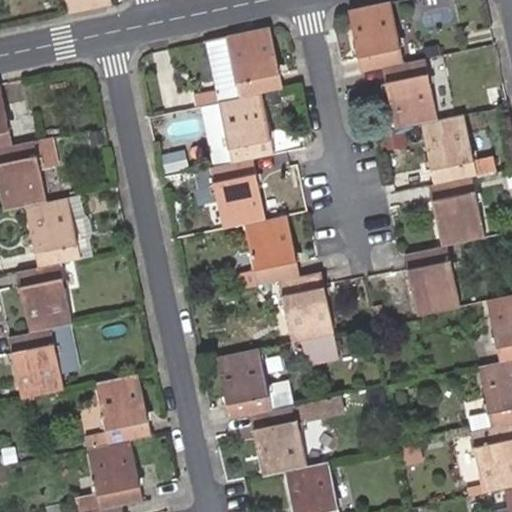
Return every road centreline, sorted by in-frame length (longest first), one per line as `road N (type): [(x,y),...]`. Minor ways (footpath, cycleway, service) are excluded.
road 1 (residential): [(106,29),(210,511)]
road 2 (residential): [(307,0),(351,211)]
